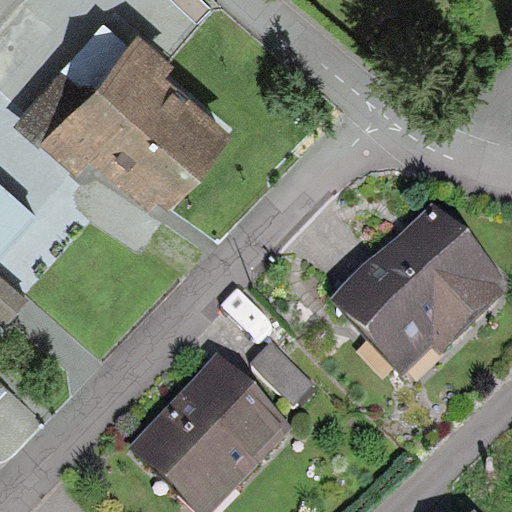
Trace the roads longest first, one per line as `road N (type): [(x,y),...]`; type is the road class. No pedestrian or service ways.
road 1 (residential): [(406,125),(19,511)]
road 2 (residential): [(236,0),(406,125)]
road 3 (residential): [(511,388),(384,511)]
road 4 (unknown): [(406,125),(511,51)]
